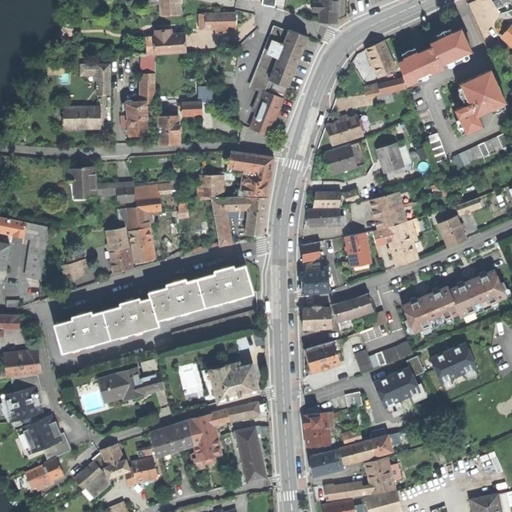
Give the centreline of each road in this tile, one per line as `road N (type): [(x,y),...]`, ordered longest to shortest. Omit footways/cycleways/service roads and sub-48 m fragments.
road 1 (residential): [(296,154),(228,145),(19,150)]
road 2 (residential): [(279,245),(150,272),(34,312)]
road 3 (residential): [(279,303),(353,290),(511,226)]
road 4 (unknown): [(465,0),(478,54),(433,81),(429,92),(456,146),(499,128)]
road 5 (residential): [(282,391),(102,443)]
road 6 (residential): [(289,480),(154,511)]
road 7 (secondary): [(346,40),(317,86),(296,154)]
road 8 (unknown): [(300,400),(361,382),(384,413),(407,415)]
